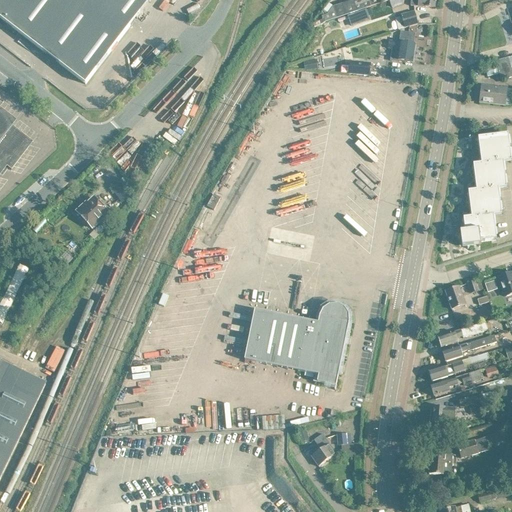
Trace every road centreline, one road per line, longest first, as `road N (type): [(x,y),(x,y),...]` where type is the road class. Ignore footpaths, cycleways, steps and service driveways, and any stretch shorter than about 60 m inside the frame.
road 1 (tertiary): [(411,281),(459,0)]
road 2 (tertiary): [(384,511),(385,422),(411,281)]
road 3 (unclassified): [(98,141),(212,25),(225,0)]
road 4 (unclassified): [(0,240),(98,141)]
road 5 (unclassified): [(98,141),(0,64)]
